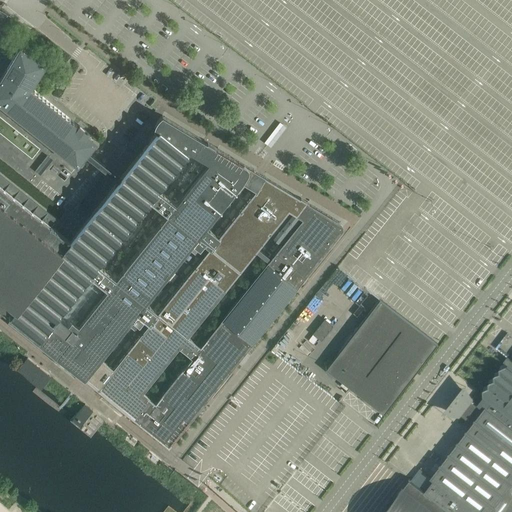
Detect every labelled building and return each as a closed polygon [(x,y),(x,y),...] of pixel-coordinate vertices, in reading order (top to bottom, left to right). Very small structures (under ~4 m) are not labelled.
[(20,46),(0,79),(0,102),(66,155),(77,164),(86,152),(96,160),(114,174),(119,179),(122,175),(117,170),(99,156),(89,148),(96,140),(82,129),(31,88),(46,62),(20,46)] [(144,317),(150,322),(158,312),(145,301),(188,248),(190,245),(197,251),(205,242),(211,247),(219,236),(211,230),(206,226),(234,190),(239,193),(246,184),(247,184),(251,187),(256,189),(264,176),(260,174),(254,170),(214,146),(210,144),(207,142),(162,115),(161,116),(160,117),(159,119),(158,120),(157,122),(156,123),(154,128),(158,130),(122,175),(119,179),(84,223),(69,241),(63,236),(57,231),(57,230),(54,228),(51,226),(0,185),(0,309),(9,316),(38,340),(84,377),(98,387),(113,368),(100,357),(129,321),(137,327),(144,317)] [(280,132),(275,129),(267,141),(272,144),(280,132)] [(307,202),(300,198),(264,176),(256,189),(257,190),(219,236),(211,247),(158,312),(150,322),(113,368),(98,387),(169,444),(233,364),(249,344),(295,287),(304,276),(341,229),(342,228),(342,227),(342,226),(342,225),(340,222),(307,202)] [(338,353),(326,368),(384,414),(437,343),(379,299),(378,300),(338,353)] [(313,333),(321,340),(333,326),(325,319),(313,333)] [(497,348),(510,356),(511,352),(511,337),(505,334),(497,348)] [(27,358),(26,360),(18,369),(40,387),(49,376),(27,358)] [(511,511),(511,369),(509,367),(511,364),(511,360),(507,365),(481,399),(477,404),(471,399),(473,398),(472,397),(465,405),(457,415),(458,416),(460,414),(472,423),(430,477),(433,480),(425,491),(411,480),(409,478),(407,479),(407,480),(407,482),(384,511),(511,511)] [(484,395),(507,365),(506,364),(499,366),(499,372),(494,373),(494,379),(488,380),(488,386),(483,387),(483,394),(484,395)] [(92,410),(85,404),(77,414),(72,419),(80,425),(92,410)] [(412,478),(424,484),(428,478),(415,471),(412,478)]
